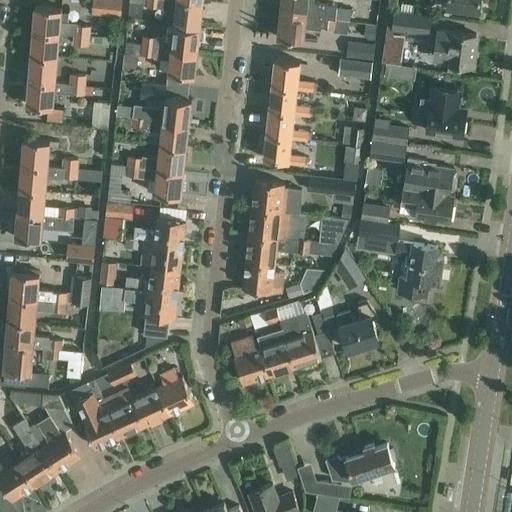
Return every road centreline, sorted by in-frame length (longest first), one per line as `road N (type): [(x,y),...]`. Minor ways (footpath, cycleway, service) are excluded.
road 1 (residential): [(232,443),(213,390),(204,315),(243,0)]
road 2 (residential): [(492,374),(455,372),(232,443)]
road 3 (residential): [(232,443),(85,511)]
